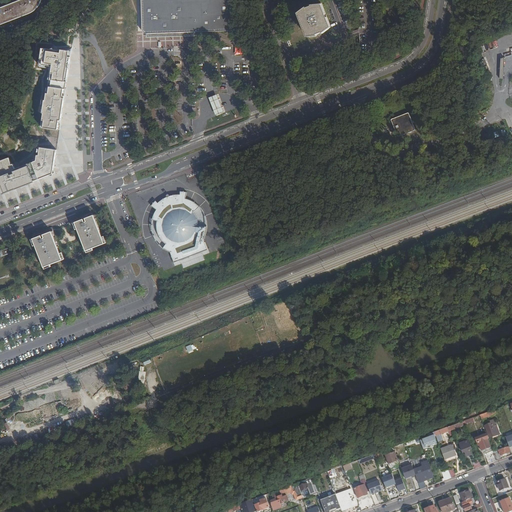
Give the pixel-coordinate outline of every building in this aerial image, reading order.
[(26,0),(26,1),(24,2),(0,11),(0,25),(1,25),(0,23),(3,22),(13,18),(30,11),(31,10),(32,10),(34,9),(35,8),(36,6),(38,5),(39,3),(40,1),(40,0),(26,0)] [(142,0),(144,32),(145,33),(146,34),(147,34),(196,32),(229,31),(230,31),(231,30),(232,29),(233,28),(233,27),(232,0),(142,0)] [(322,8),(320,9),(319,5),(311,6),(312,7),(307,9),(307,7),(301,12),(302,16),(301,16),(308,33),(309,33),(311,36),(318,36),(317,34),(322,32),(323,34),(329,30),(327,26),(329,25),(322,8)] [(44,111),(42,126),(60,128),(72,48),(59,48),(59,49),(43,46),(41,57),(43,57),(42,63),(51,64),(46,98),(45,98),(43,111),(44,111)] [(217,94),(209,97),(213,106),(216,114),(224,111),(221,103),(217,94)] [(408,112),(390,119),(397,137),(415,130),(408,112)] [(0,189),(1,193),(52,173),(53,160),(55,147),(37,145),(36,152),(34,152),(34,158),(14,165),(11,156),(6,155),(0,157),(0,189)] [(177,262),(210,248),(206,238),(208,234),(209,229),(209,225),(200,225),(199,218),(195,211),(201,205),(198,202),(194,200),(191,199),(187,197),(188,191),(184,190),(181,190),(181,193),(176,194),(171,195),(167,197),(163,199),(159,202),(157,200),(155,203),(153,206),(158,209),(156,213),(155,216),(154,220),(159,221),(159,227),(160,233),(163,239),(168,243),(165,248),(169,250),(173,252),(177,262)] [(94,214),(75,222),(86,250),(105,243),(94,214)] [(52,230),(33,238),(44,266),(63,259),(52,230)] [(12,245),(0,250),(2,255),(14,250),(12,245)] [(132,389),(133,387),(133,386),(133,384),(133,383),(132,382),(131,380),(130,379),(129,378),(127,378),(126,378),(124,378),(123,379),(122,379),(121,381),(120,382),(119,383),(119,385),(119,387),(120,388),(120,389),(121,390),(122,391),(124,392),(125,392),(126,392),(128,391),(130,391),(131,390),(132,389)] [(496,413),(495,409),(480,415),(481,419),(496,413)] [(486,424),(489,433),(493,432),(493,434),(498,432),(497,430),(500,429),(496,419),(492,420),(492,422),(486,424)] [(466,424),(464,421),(448,427),(450,430),(463,426),(463,425),(466,424)] [(450,430),(448,427),(434,432),(435,434),(437,441),(442,439),(440,434),(450,430)] [(435,434),(434,432),(429,434),(430,436),(422,439),(425,447),(436,443),(433,435),(435,434)] [(488,438),(487,434),(475,438),(477,443),(478,442),(481,451),(490,448),(487,439),(488,438)] [(463,447),(460,448),(462,453),(464,452),(466,456),(471,454),(469,450),(471,450),(468,441),(462,443),(463,447)] [(416,452),(414,446),(413,444),(414,444),(414,442),(405,445),(409,454),(416,452)] [(451,445),(440,449),(444,459),(455,455),(451,445)] [(510,452),(508,447),(498,451),(500,455),(510,452)] [(398,460),(396,456),(394,452),(392,453),(385,455),(388,464),(398,460)] [(487,464),(496,461),(493,453),(484,456),(487,464)] [(388,488),(397,485),(399,492),(408,489),(405,478),(398,480),(395,473),(385,477),(388,488)] [(313,481),(312,477),(296,483),(299,491),(308,488),(310,495),(317,492),(313,481)] [(497,483),(500,491),(509,488),(505,479),(497,483)] [(378,481),(367,485),(370,495),(374,493),(374,494),(378,492),(382,490),(378,481)] [(299,491),(296,483),(276,491),(278,494),(282,492),(283,493),(292,490),(292,492),(294,491),(296,497),(301,495),(299,491)] [(363,485),(353,489),(357,498),(367,494),(363,485)] [(292,490),(283,493),(283,495),(290,492),(291,495),(293,494),(295,499),(295,500),(302,498),(301,495),(296,497),(294,491),(292,492),(292,490)] [(354,497),(351,490),(341,493),(344,501),(354,497)] [(460,494),(464,502),(472,498),(468,490),(460,494)] [(274,499),(270,500),(272,504),(279,502),(280,504),(284,502),(284,501),(288,500),(286,496),(282,497),(281,494),(278,495),(275,494),(273,495),(273,496),(274,499)] [(341,508),(335,494),(320,500),(324,511),(329,511),(336,508),(337,509),(341,508)] [(262,499),(260,500),(261,503),(254,505),(256,511),(269,508),(265,497),(262,498),(262,499)] [(360,511),(368,509),(363,497),(355,500),(356,504),(357,504),(360,511)] [(448,511),(455,510),(450,499),(439,503),(442,511),(448,511)] [(253,503),(252,500),(239,504),(241,511),(255,511),(253,507),(250,508),(248,505),(252,503),(253,503)] [(270,500),(269,501),(272,508),(272,510),(281,506),(280,504),(279,502),(272,504),(270,500)] [(462,504),(465,511),(472,509),(471,506),(472,506),(472,504),(473,504),(471,500),(462,504)]
